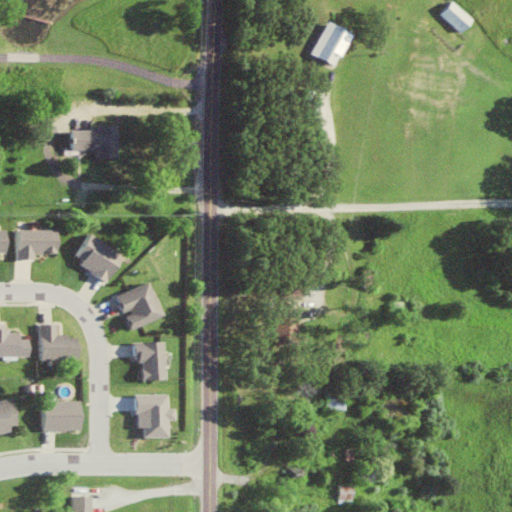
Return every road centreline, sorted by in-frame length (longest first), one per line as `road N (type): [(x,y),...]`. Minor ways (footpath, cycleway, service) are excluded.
road 1 (tertiary): [(211,511),(217,0)]
road 2 (residential): [(0,293),(42,293),(78,308),(90,328),(96,464)]
road 3 (residential): [(216,88),(95,59),(0,57)]
road 4 (residential): [(213,465),(24,463),(0,470)]
